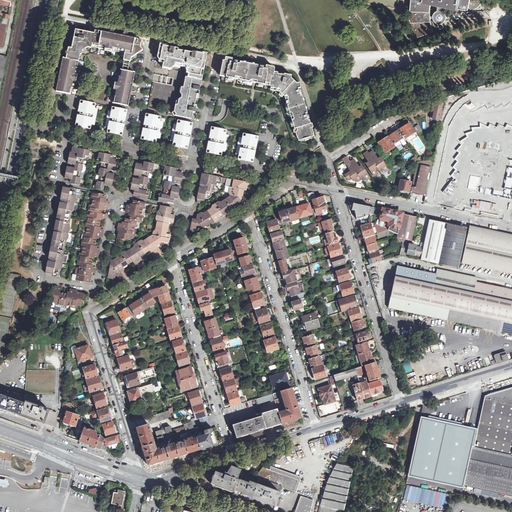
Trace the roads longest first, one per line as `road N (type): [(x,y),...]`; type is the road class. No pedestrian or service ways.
road 1 (residential): [(315,429),(248,211)]
road 2 (residential): [(399,403),(336,191)]
road 3 (residential): [(170,260),(232,454)]
road 4 (unclassified): [(336,191),(511,227)]
road 5 (residential): [(129,475),(132,452),(89,312)]
road 6 (residential): [(44,277),(69,134)]
road 7 (residential): [(21,124),(46,0)]
